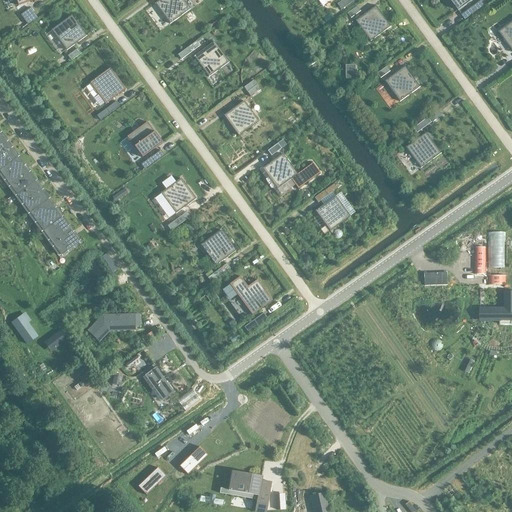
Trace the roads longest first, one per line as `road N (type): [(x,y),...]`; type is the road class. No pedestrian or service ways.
road 1 (residential): [(0,100),(198,376),(228,377),(275,345)]
road 2 (residential): [(91,0),(320,313)]
road 3 (residential): [(320,313),(511,179)]
road 4 (residential): [(430,511),(369,477),(275,345)]
road 5 (residential): [(402,0),(511,151)]
road 6 (unknown): [(511,429),(413,497)]
